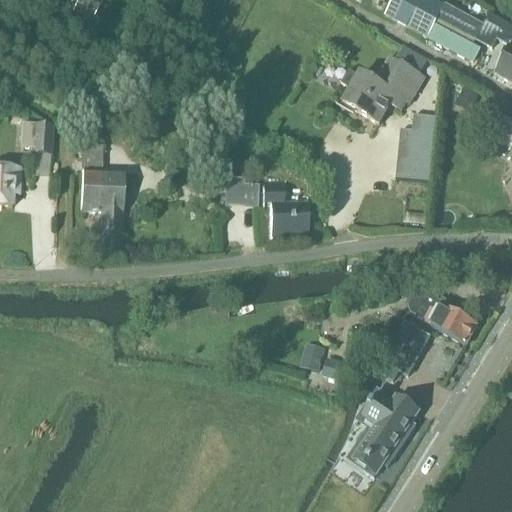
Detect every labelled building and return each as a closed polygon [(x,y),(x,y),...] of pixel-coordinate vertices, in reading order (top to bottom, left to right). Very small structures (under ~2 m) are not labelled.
[(483,29),(428,0),(395,0),(385,19),(468,64),(476,50),(435,28),(437,23),(496,55),(505,38),(511,41),(511,26),(509,25),(492,16),(483,29)] [(427,64),(402,49),(394,63),(388,59),(374,83),(360,75),(359,76),(349,70),(341,83),(351,89),(343,104),(379,126),(396,98),(408,105),(423,79),(419,77),(427,64)] [(511,85),(511,49),(510,49),(495,76),(511,85)] [(467,116),(478,97),(462,89),(452,108),(467,116)] [(52,159),(54,129),(34,127),(34,118),(22,117),(21,127),(22,127),(21,151),(32,152),(32,157),(37,158),(36,180),(49,181),(51,159),(52,159)] [(426,202),(434,120),(411,118),(410,130),(400,129),(399,133),(398,133),(392,199),(426,202)] [(511,124),(505,120),(494,136),(511,148),(511,124)] [(121,257),(125,178),(102,177),(103,149),(84,148),(81,214),(102,215),(101,256),(121,257)] [(21,190),(21,173),(0,171),(0,209),(12,210),(13,190),(21,190)] [(257,187),(243,186),(243,181),(230,180),(230,186),(227,186),(225,205),(256,207),(257,187)] [(307,239),(307,206),(284,206),(284,182),(264,182),(264,205),(271,205),(271,239),(307,239)] [(501,228),(511,224),(509,216),(498,220),(501,228)] [(466,347),(477,328),(445,310),(447,307),(438,302),(435,291),(414,294),(407,306),(409,313),(416,317),(416,318),(466,347)] [(429,340),(410,329),(405,327),(384,366),(385,367),(379,377),(382,378),(393,385),(399,374),(408,379),(429,340)] [(317,373),(323,349),(304,344),(298,368),(317,373)] [(350,386),(354,368),(325,360),(320,378),(350,386)] [(387,471),(415,429),(411,427),(419,416),(397,401),(393,406),(380,398),(374,406),(372,405),(369,410),(371,411),(365,419),(378,428),(360,455),(369,461),(367,462),(372,465),(366,473),(375,479),(383,468),(387,471)]
